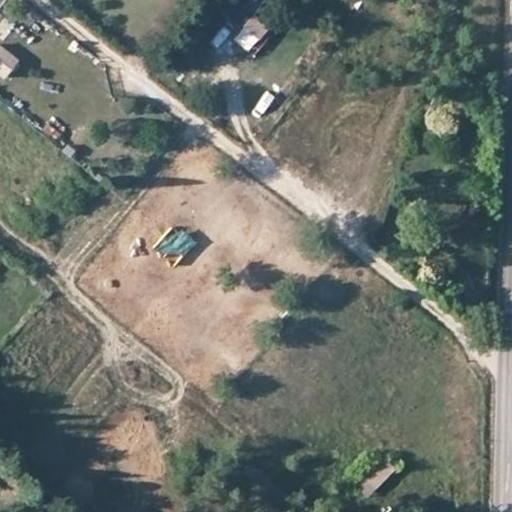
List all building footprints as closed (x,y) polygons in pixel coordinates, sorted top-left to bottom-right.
[(259,7),(249,0),(246,0),(234,16),(245,25),(259,7)] [(273,18),(259,7),(245,25),(259,36),(273,18)] [(17,61),(0,47),(0,73),(4,77),(17,61)] [(469,142),(477,122),(457,113),(448,134),(469,142)] [(458,240),(480,224),(462,199),(439,215),(458,240)] [(376,488),(395,469),(383,457),(363,476),(376,488)] [(376,488),(363,476),(355,484),(367,497),(376,488)]
